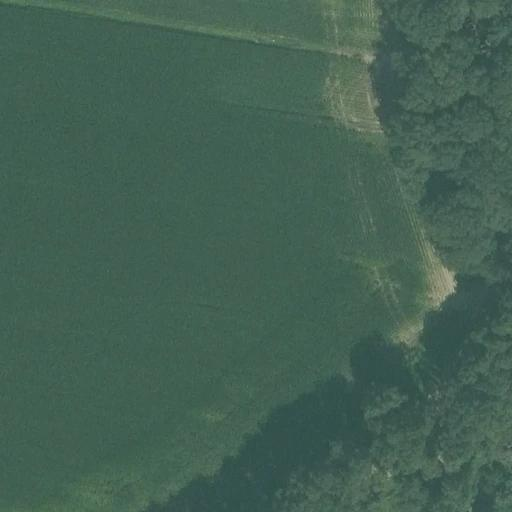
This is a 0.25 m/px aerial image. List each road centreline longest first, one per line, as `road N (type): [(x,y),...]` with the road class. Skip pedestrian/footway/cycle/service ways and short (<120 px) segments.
road 1 (unclassified): [(471,511),(457,493),(447,446),(455,395),(511,242)]
road 2 (track): [(447,446),(393,453),(318,511)]
